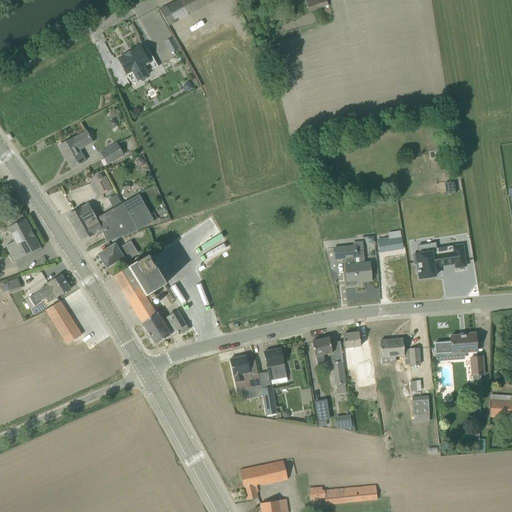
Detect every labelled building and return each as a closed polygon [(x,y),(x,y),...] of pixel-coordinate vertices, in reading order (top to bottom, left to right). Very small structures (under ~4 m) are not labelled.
[(168,26),(216,0),(178,0),(159,10),(168,26)] [(304,0),(308,11),(328,5),(326,0),(304,0)] [(286,17),(295,14),(291,4),(283,7),(286,17)] [(171,38),(165,42),(171,53),(178,49),(171,38)] [(131,51),(126,54),(124,55),(125,57),(119,60),(118,59),(129,79),(130,82),(136,78),(138,81),(148,75),(146,73),(158,66),(148,49),(142,52),(140,47),(134,50),(133,50),(131,51)] [(183,84),(182,88),(185,92),(193,87),(190,82),(189,83),(188,81),(183,84)] [(93,143),(86,131),(59,146),(71,168),(85,161),(79,151),(93,143)] [(104,158),(107,164),(123,156),(117,143),(107,149),(110,155),(104,158)] [(137,160),(135,163),(136,166),(140,168),(143,166),(145,163),(143,159),(140,158),(137,160)] [(95,180),(99,188),(103,186),(106,191),(112,188),(104,174),(102,175),(100,172),(96,175),(97,178),(95,180)] [(115,208),(124,203),(118,193),(109,198),(115,208)] [(88,220),(74,227),(82,241),(102,230),(106,243),(131,234),(153,222),(138,195),(96,219),(89,223),(88,220)] [(96,219),(88,204),(68,215),(74,227),(88,220),(89,223),(96,219)] [(9,220),(13,226),(8,229),(15,242),(7,247),(15,261),(40,247),(24,219),(20,213),(9,220)] [(405,248),(403,236),(377,241),(379,253),(405,248)] [(198,251),(216,242),(214,237),(195,246),(198,251)] [(117,249),(114,245),(99,255),(100,257),(100,258),(101,261),(103,261),(107,267),(121,258),(123,262),(137,253),(129,241),(117,249)] [(354,242),(355,246),(334,248),(335,259),(346,258),(347,265),(345,265),(347,281),(361,280),(362,282),(371,281),(369,263),(356,264),(355,257),(357,257),(357,256),(363,256),(362,241),(354,242)] [(416,271),(416,273),(417,273),(418,279),(434,277),(433,268),(432,265),(438,264),(437,255),(452,253),(454,265),(454,268),(464,267),(461,246),(452,247),(452,246),(435,249),(436,252),(412,255),(413,264),(416,264),(417,271),(416,271)] [(113,277),(127,299),(161,278),(147,255),(135,263),(128,267),(121,271),(113,277)] [(61,275),(47,283),(49,286),(40,292),(45,300),(55,293),(58,297),(70,289),(61,275)] [(9,293),(21,289),(17,278),(6,282),(9,293)] [(127,299),(141,322),(157,312),(147,296),(165,284),(161,278),(127,299)] [(422,295),(431,294),(430,286),(421,287),(422,295)] [(33,296),(25,301),(30,309),(38,304),(33,296)] [(81,335),(59,302),(47,309),(67,344),(81,335)] [(186,325),(183,321),(180,315),(177,310),(161,320),(157,312),(141,322),(143,326),(142,327),(145,332),(147,331),(151,338),(150,339),(152,343),(154,342),(155,345),(170,335),(171,337),(179,333),(178,330),(179,330),(186,325)] [(186,325),(179,330),(182,334),(189,329),(186,325)] [(360,347),(359,333),(343,335),(344,348),(345,348),(346,357),(361,355),(360,347)] [(450,336),(451,342),(434,343),(435,354),(477,351),(475,333),(464,334),(464,335),(450,336)] [(335,385),(336,394),(346,393),(344,384),(341,362),(342,362),(340,345),(330,346),(329,338),(311,342),(315,357),(317,366),(325,364),(323,355),(330,353),(335,385)] [(411,365),(419,365),(418,348),(409,349),(403,350),(403,339),(379,341),(381,357),(404,356),(405,365),(411,364),(411,365)] [(258,374),(262,395),(263,395),(267,415),(277,413),(270,381),(278,379),(286,378),(280,348),(264,352),(268,372),(258,374)] [(237,392),(253,388),(255,397),(262,395),(258,374),(257,374),(254,361),(247,362),(245,356),(230,359),(237,392)] [(482,356),(469,357),(471,377),(483,376),(482,356)] [(357,376),(371,374),(369,357),(355,359),(357,376)] [(411,381),(412,391),(422,390),(421,381),(411,381)] [(310,389),(300,390),(303,404),(312,402),(310,389)] [(428,396),(412,396),(412,408),(413,415),(429,414),(428,396)] [(326,400),(314,402),(317,422),(318,422),(324,421),(327,421),(329,420),(326,400)] [(511,400),(490,400),(489,418),(511,418),(511,400)] [(336,429),(345,428),(343,416),(334,417),(336,429)] [(283,461),(239,470),(244,488),(247,500),(257,498),(256,492),(258,492),(257,486),(287,479),(283,461)] [(321,487),(308,488),(309,500),(325,498),(325,505),(377,500),(375,485),(324,490),(324,489),(322,489),(321,487)] [(261,511),(287,511),(286,499),(260,504),(261,511)]
